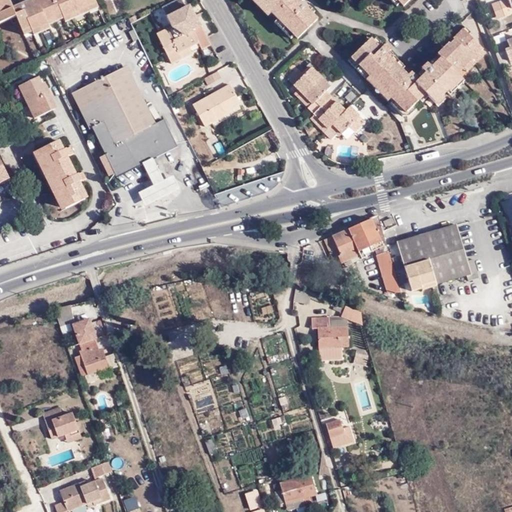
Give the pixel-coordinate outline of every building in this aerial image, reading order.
[(10,0),(0,0),(0,23),(17,16),(14,9),(10,0)] [(25,37),(29,35),(27,31),(36,27),(37,32),(45,28),(54,24),(53,20),(60,17),(53,0),(20,0),(23,6),(14,9),(17,16),(25,37)] [(53,0),(60,17),(65,14),(67,19),(76,15),(83,12),(91,8),(98,5),(95,0),(53,0)] [(191,48),(202,42),(204,47),(210,44),(200,25),(198,26),(194,27),(189,19),(193,17),(184,0),(178,0),(164,7),(172,23),(164,27),(166,29),(159,33),(173,63),(185,57),(182,52),(191,48)] [(255,0),(269,14),(272,11),(261,0),(255,0)] [(299,38),(318,19),(312,13),(310,10),(311,9),(304,2),(306,1),(304,0),(261,0),(272,11),(279,17),(296,35),(299,38)] [(397,0),(401,3),(407,8),(414,0),(397,0)] [(511,0),(507,0),(508,1),(500,3),(505,18),(511,15),(511,0)] [(194,27),(198,26),(193,17),(189,19),(194,27)] [(276,20),(293,37),(296,35),(279,17),(276,20)] [(36,27),(27,31),(29,35),(37,32),(36,27)] [(465,31),(471,38),(474,35),(467,28),(465,31)] [(450,45),(445,50),(440,56),(441,56),(443,59),(434,68),(432,66),(429,64),(427,67),(424,69),(426,71),(429,74),(421,82),(418,80),(415,77),(412,80),(407,76),(403,72),(387,56),(390,53),(391,51),(389,49),(387,47),(386,48),(382,52),(377,47),(371,41),(353,60),(368,75),(371,78),(368,81),(390,102),(393,100),(396,103),(408,115),(414,109),(421,102),(427,95),(430,98),(438,105),(445,98),(448,94),(464,78),(461,75),(466,71),(468,73),(486,55),(482,52),(484,50),(471,38),(465,31),(464,30),(454,40),(456,42),(452,47),(450,45)] [(511,37),(508,39),(511,46),(496,52),(502,68),(511,64),(510,61),(511,59),(511,37)] [(454,40),(452,38),(449,41),(447,43),(450,45),(452,47),(456,42),(454,40)] [(382,52),(386,48),(381,43),(377,47),(382,52)] [(182,52),(185,57),(193,52),(191,48),(182,52)] [(387,56),(403,72),(406,69),(397,60),(390,53),(387,56)] [(443,59),(441,56),(432,66),(434,68),(443,59)] [(365,78),(368,75),(353,60),(350,63),(365,78)] [(350,106),(346,111),(339,104),(328,92),(332,87),(324,79),(311,65),(303,73),(299,70),(289,80),(299,90),(306,97),(313,104),(309,109),(314,114),(322,122),(329,129),(332,126),(339,133),(342,136),(350,128),(355,133),(366,122),(350,106)] [(107,154),(96,160),(104,177),(140,161),(150,156),(178,143),(166,119),(156,123),(128,67),(75,93),(91,127),(94,126),(107,154)] [(223,79),(219,71),(206,78),(210,86),(223,79)] [(429,74),(426,71),(418,80),(421,82),(429,74)] [(52,99),(55,97),(51,91),(48,93),(39,78),(19,89),(38,120),(56,110),(57,109),(52,99)] [(452,97),(467,81),(464,78),(448,94),(452,97)] [(231,113),(228,108),(234,105),(243,101),(234,84),(196,103),(207,125),(231,113)] [(313,104),(306,97),(299,90),(294,94),(309,109),(313,104)] [(421,102),(424,105),(430,98),(427,95),(421,102)] [(445,98),(438,105),(441,108),(448,101),(445,98)] [(408,120),(417,112),(414,109),(408,115),(396,103),(393,105),(408,120)] [(231,113),(236,110),(234,105),(228,108),(231,113)] [(328,130),(329,129),(322,122),(314,114),(311,118),(326,133),(328,130)] [(328,130),(335,137),(339,133),(332,126),(329,129),(328,130)] [(79,180),(87,176),(84,170),(76,174),(66,155),(75,151),(71,143),(63,148),(58,139),(38,149),(43,159),(45,164),(55,184),(58,189),(63,199),(66,206),(87,197),(79,180)] [(219,154),(225,151),(221,141),(215,144),(219,154)] [(162,178),(150,156),(140,161),(151,183),(162,178)] [(42,166),(52,185),(55,184),(45,164),(42,166)] [(247,168),(240,168),(239,179),(243,179),(243,174),(247,174),(247,168)] [(172,172),(162,178),(151,183),(138,190),(146,204),(180,186),(172,172)] [(58,189),(54,191),(59,201),(63,199),(58,189)] [(390,291),(402,291),(379,214),(327,238),(335,257),(343,254),(347,264),(368,255),(367,253),(377,248),(390,291)] [(390,216),(383,218),(385,226),(393,223),(390,216)] [(468,258),(457,225),(398,243),(413,291),(473,274),(472,272),(468,258)] [(468,258),(472,272),(479,269),(475,256),(468,258)] [(309,302),(310,289),(294,288),(293,301),(309,302)] [(96,300),(54,310),(57,318),(72,313),(72,315),(97,309),(98,305),(96,300)] [(362,327),(361,314),(345,307),(341,317),(348,320),(362,327)] [(75,324),(72,315),(72,313),(57,318),(60,328),(75,324)] [(330,328),(348,328),(348,320),(341,317),(329,318),(330,328)] [(317,329),(318,348),(340,348),(349,348),(348,328),(330,328),(329,318),(312,319),(312,329),(317,329)] [(100,374),(110,371),(103,350),(99,352),(95,340),(80,345),(82,351),(80,352),(79,352),(81,357),(75,359),(82,378),(99,371),(100,374)] [(352,361),(365,364),(368,352),(355,349),(352,361)] [(52,440),(64,436),(70,433),(73,442),(82,439),(73,414),(63,417),(60,408),(42,415),(52,440)] [(340,420),(326,425),(329,438),(344,434),(340,420)] [(344,434),(329,438),(332,447),(353,440),(351,431),(344,434)] [(70,433),(64,436),(67,444),(73,442),(70,433)] [(96,479),(113,472),(109,462),(92,468),(96,479)] [(303,499),(317,495),(311,475),(280,484),(282,491),(275,493),(279,505),(285,503),(287,511),(305,506),(303,499)] [(92,502),(94,506),(111,499),(103,479),(80,488),(80,487),(79,485),(60,492),(64,503),(55,507),(56,511),(68,511),(87,505),(92,502)]
